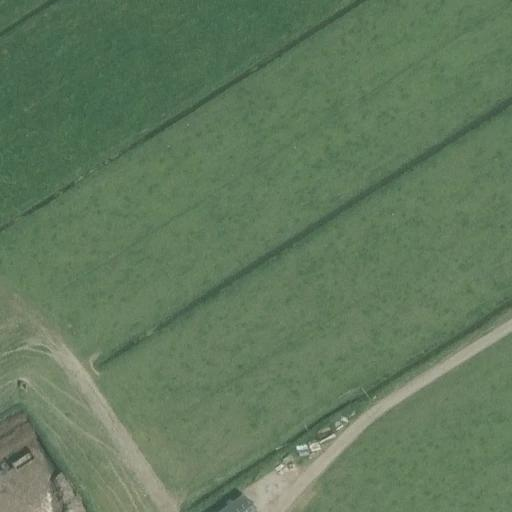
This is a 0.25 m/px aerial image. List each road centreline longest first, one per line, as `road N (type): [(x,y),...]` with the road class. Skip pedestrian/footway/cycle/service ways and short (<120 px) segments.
road 1 (track): [(269,511),(372,412),(511,323)]
road 2 (track): [(181,511),(61,347),(0,292)]
